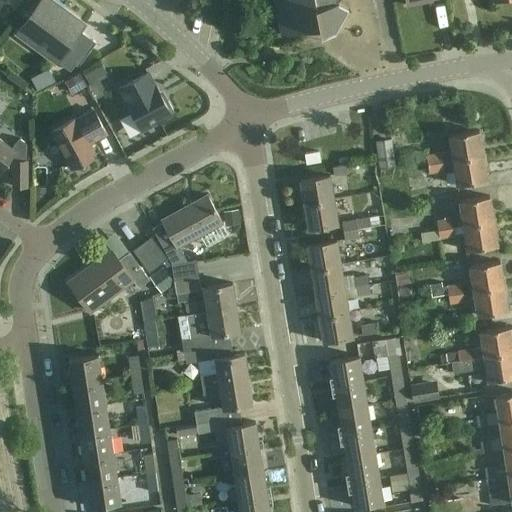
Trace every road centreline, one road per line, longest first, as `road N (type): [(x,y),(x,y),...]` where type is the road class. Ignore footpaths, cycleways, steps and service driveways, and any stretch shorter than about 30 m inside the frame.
road 1 (residential): [(311,511),(247,120)]
road 2 (residential): [(247,120),(398,80),(490,66)]
road 3 (residential): [(43,247),(80,215),(247,120)]
road 4 (residential): [(25,344),(54,511)]
road 5 (residential): [(247,120),(220,81),(132,0)]
